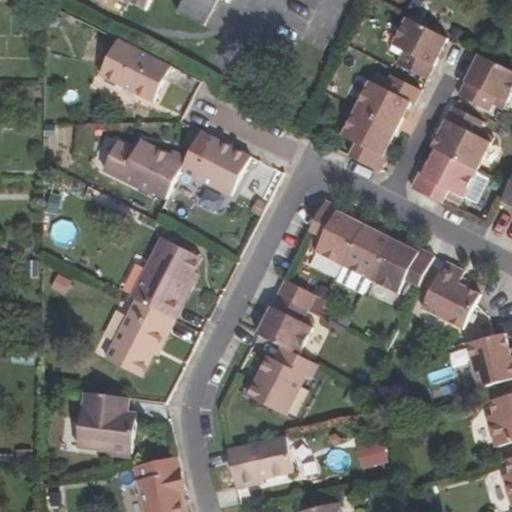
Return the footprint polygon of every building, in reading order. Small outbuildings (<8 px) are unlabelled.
[(128,0),(147,9),(151,0),(185,0),(180,12),(205,25),(218,0),(223,0),(229,3),(230,0),(128,0)] [(397,63),(429,80),(450,38),(422,24),(407,17),(393,44),(404,50),(397,63)] [(102,75),(155,102),(173,66),(120,39),(102,75)] [(511,70),(480,54),(459,95),(490,111),(498,97),(509,103),(511,96),(511,70)] [(356,110),(398,131),(412,102),(416,103),(423,90),(392,75),(384,88),(370,81),(356,110)] [(436,151),(479,172),(493,143),(479,135),(485,123),(454,106),(432,149),(436,151)] [(382,172),(389,158),(385,156),(398,131),(356,110),(343,136),(356,143),(350,156),(382,172)] [(189,155),(181,170),(231,195),(250,157),(200,132),(189,155)] [(181,170),(189,155),(177,149),(174,156),(144,141),(139,150),(120,140),(106,170),(155,194),(156,192),(168,197),(181,170)] [(419,174),(412,188),(423,193),(444,204),(450,191),(465,198),(479,172),(436,151),(422,176),(419,174)] [(511,180),(509,187),(501,201),(511,206),(511,180)] [(198,183),(191,199),(223,213),(230,196),(198,183)] [(341,208),(327,201),(311,232),(324,239),(318,253),(345,266),(366,224),(340,211),(341,208)] [(51,223),(55,242),(76,238),(71,219),(51,223)] [(372,280),(393,239),(366,224),(345,266),(372,280)] [(137,300),(177,320),(191,291),(186,289),(194,272),(202,257),(162,238),(133,298),(137,300)] [(407,281),(420,288),(436,256),(422,248),(420,253),(393,239),(372,280),(400,295),(407,281)] [(478,305),(483,294),(461,283),(467,271),(447,261),(424,309),(464,330),(478,305)] [(186,289),(191,291),(199,275),(194,272),(186,289)] [(58,273),(52,289),(68,295),(74,279),(58,273)] [(287,280),(280,294),(311,310),(318,296),(287,280)] [(283,346),(301,355),(315,328),(305,323),(311,310),(280,294),(259,334),(283,346)] [(159,346),(163,348),(177,320),(137,300),(108,360),(142,377),(151,361),(159,346)] [(496,336),(468,344),(481,388),(511,380),(511,351),(507,333),(496,336)] [(151,361),(155,363),(163,348),(159,346),(151,361)] [(264,391),(259,401),(287,415),(307,375),(313,378),(320,365),(301,355),(283,346),(276,359),(270,356),(255,386),(264,391)] [(255,386),(250,396),(259,401),(264,391),(255,386)] [(105,395),(86,392),(79,448),(133,455),(139,413),(129,412),(131,398),(105,395)] [(511,396),(491,402),(495,415),(488,417),(496,448),(511,443),(511,396)] [(295,473),(288,437),(230,449),(238,486),(295,473)] [(386,440),(358,446),(364,468),(391,462),(386,440)] [(187,492),(179,457),(136,467),(145,511),(186,511),(183,493),(187,492)]
